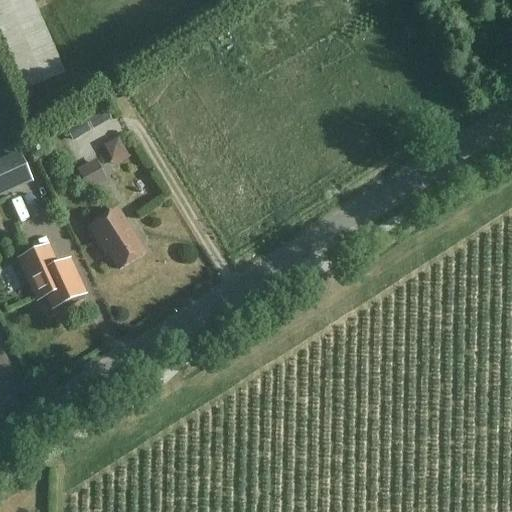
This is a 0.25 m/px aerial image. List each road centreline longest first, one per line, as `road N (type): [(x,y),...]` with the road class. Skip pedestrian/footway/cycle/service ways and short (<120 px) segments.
road 1 (tertiary): [(0,443),(511,114)]
road 2 (track): [(235,292),(102,57)]
